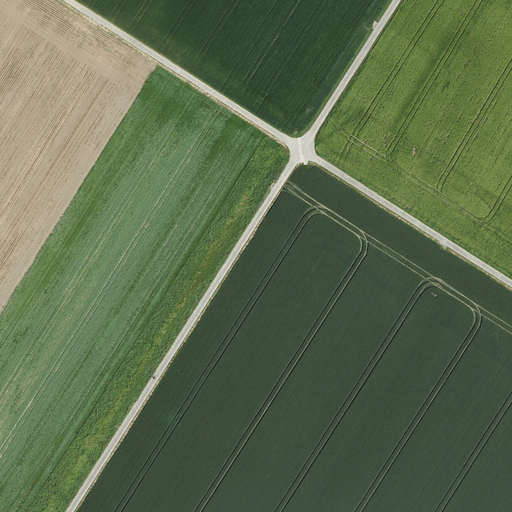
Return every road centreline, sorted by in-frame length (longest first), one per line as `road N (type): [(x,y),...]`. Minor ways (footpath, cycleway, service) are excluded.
road 1 (track): [(69,511),(398,0)]
road 2 (track): [(511,283),(69,0)]
